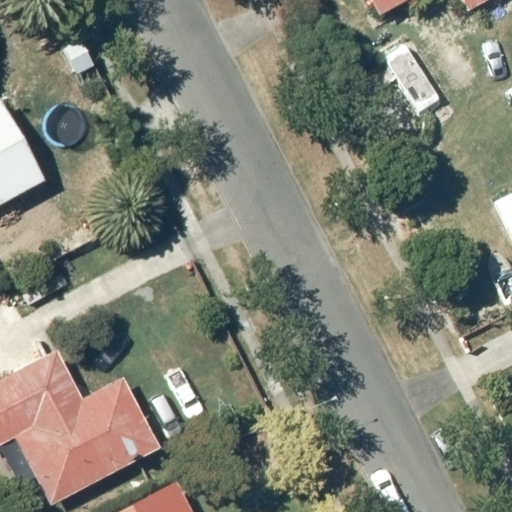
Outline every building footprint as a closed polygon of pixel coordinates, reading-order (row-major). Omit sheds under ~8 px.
[(362,0),(370,14),(398,0),(460,0),(466,11),(488,0),(362,0)] [(0,200),(35,182),(0,116),(0,200)] [(511,190),(491,201),(511,241),(511,190)] [(77,401),(49,352),(0,379),(0,443),(7,439),(45,505),(154,443),(117,378),(77,401)] [(187,511),(172,482),(115,511),(187,511)]
